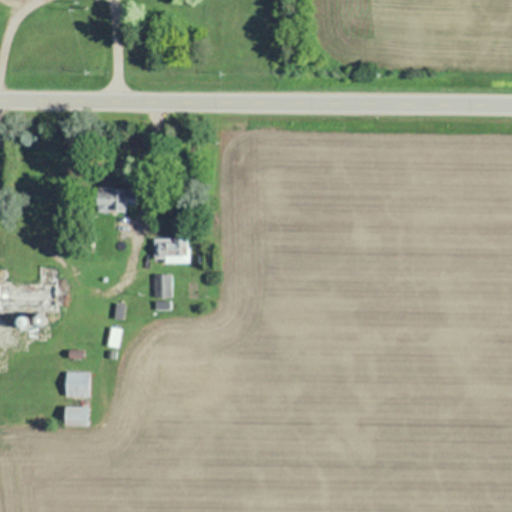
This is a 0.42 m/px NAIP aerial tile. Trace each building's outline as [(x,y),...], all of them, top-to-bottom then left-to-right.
[(127,211),(127,206),(138,206),(138,188),(99,188),(99,211),(127,211)] [(154,236),(154,262),(190,262),(190,236),(154,236)] [(0,311),(58,312),(58,266),(40,266),(40,283),(0,282),(0,311)] [(66,396),(89,396),(89,371),(66,371),(66,396)] [(66,426),(89,426),(89,406),(66,406),(66,426)]
